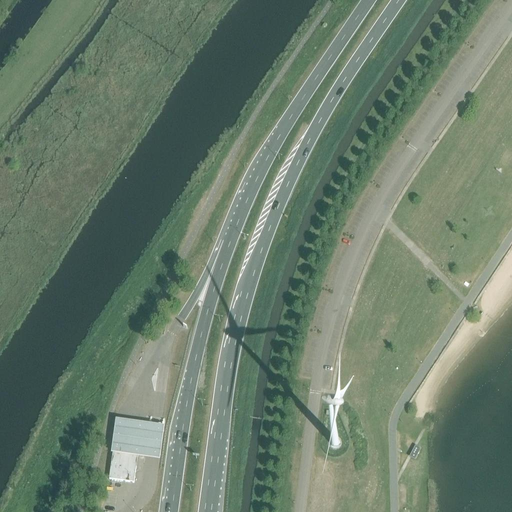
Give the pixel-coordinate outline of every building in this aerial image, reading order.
[(163,428),(113,422),(108,456),(111,456),(138,460),(159,463),(163,428)] [(330,443),(330,444),(330,445),(331,446),(331,447),(332,447),(332,448),(333,448),(334,448),(335,448),(336,448),(337,448),(338,448),(338,447),(339,447),(339,446),(340,445),(340,444),(340,443),(340,442),(339,441),(339,440),(338,440),(338,439),(337,439),(336,439),(336,438),(335,438),(334,439),(333,439),(332,439),(332,440),(331,440),(331,441),(330,441),(330,442),(330,443)] [(417,446),(412,455),(417,458),(422,449),(417,446)] [(114,452),(113,452),(113,453),(113,454),(109,480),(134,483),(138,457),(139,457),(139,456),(138,456),(114,453),(114,452)] [(419,461),(417,461),(418,459),(417,458),(412,455),(402,473),(407,475),(409,472),(413,474),(419,461)]
